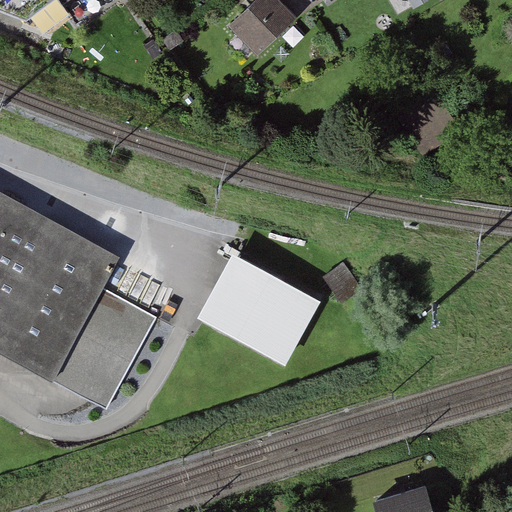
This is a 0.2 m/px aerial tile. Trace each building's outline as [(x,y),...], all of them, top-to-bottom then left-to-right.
[(0,0),(0,13),(26,22),(55,0),(0,0)] [(275,0),(256,0),(228,27),(255,56),(294,20),(275,0)] [(406,0),(412,10),(429,0),(406,0)] [(115,265),(0,201),(0,349),(106,408),(157,317),(103,287),(115,265)] [(228,250),(190,319),(280,369),(319,299),(228,250)] [(431,511),(422,482),(369,498),(373,511),(431,511)]
